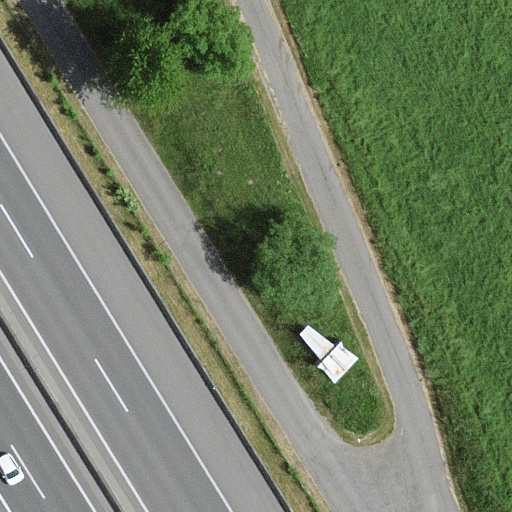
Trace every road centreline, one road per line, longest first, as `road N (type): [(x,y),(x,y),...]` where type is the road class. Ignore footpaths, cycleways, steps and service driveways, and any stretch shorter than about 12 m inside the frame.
road 1 (unclassified): [(41,0),(353,511)]
road 2 (motorway): [(192,511),(0,198)]
